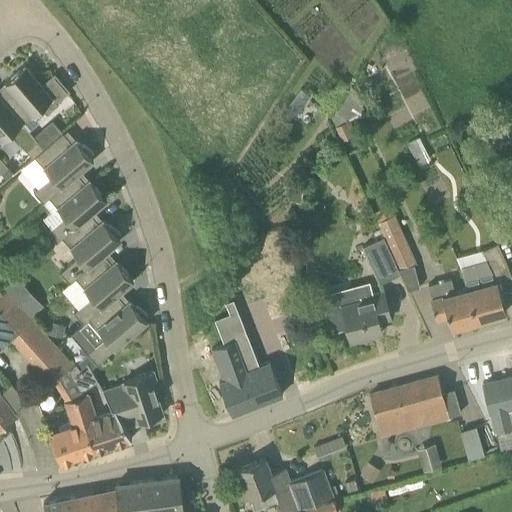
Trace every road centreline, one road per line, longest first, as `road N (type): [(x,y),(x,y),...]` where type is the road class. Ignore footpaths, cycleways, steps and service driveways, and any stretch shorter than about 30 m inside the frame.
road 1 (residential): [(0,39),(32,10),(67,48),(128,159),(168,285),(197,448)]
road 2 (unclassified): [(197,448),(364,378),(511,337)]
road 3 (unclassified): [(197,448),(0,491)]
